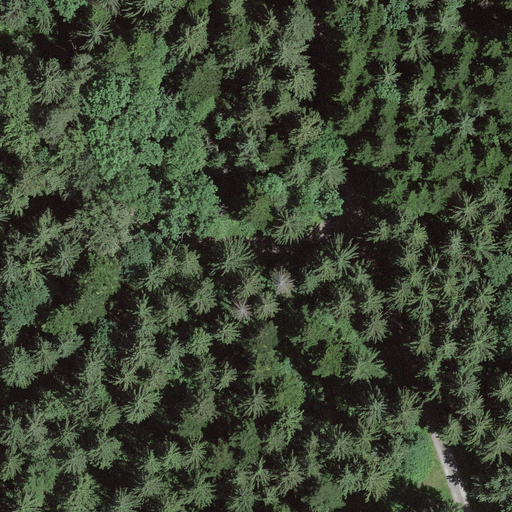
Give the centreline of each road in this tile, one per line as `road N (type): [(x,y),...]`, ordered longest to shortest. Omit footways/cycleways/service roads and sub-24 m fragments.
road 1 (track): [(325,0),(327,74),(357,231),(468,511)]
road 2 (track): [(0,134),(70,189),(106,189),(122,251),(192,304),(270,243),(367,253)]
